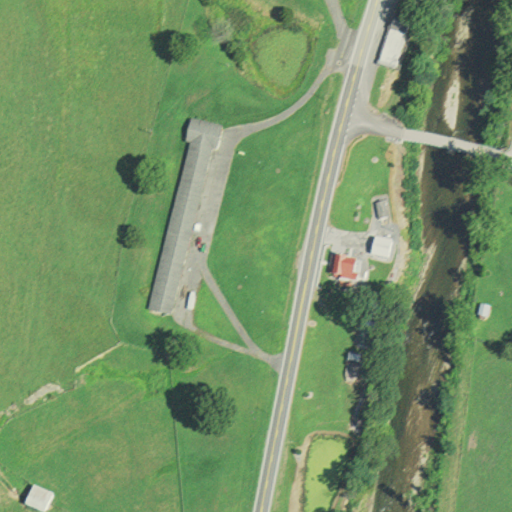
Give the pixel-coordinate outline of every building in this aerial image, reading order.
[(381,68),(398,17),(419,23),(402,74),(381,68)] [(150,310),(191,145),(187,145),(193,121),(225,128),(219,153),(216,152),(175,317),(150,310)] [(380,193),(391,191),(392,209),(383,213),(380,193)] [(381,205),(383,220),(393,218),(390,204),(381,205)] [(380,246),(385,227),(405,232),(400,251),(380,246)] [(396,260),(399,242),(381,238),(377,257),(396,260)] [(334,257),(330,274),(344,277),(343,280),(363,284),(365,274),(361,274),(362,266),(351,264),(352,257),(340,255),(339,258),(334,257)] [(490,320),(480,318),(483,306),(492,308),(490,320)] [(365,333),(379,335),(377,350),(363,348),(365,333)] [(36,488),(58,497),(51,511),(43,511),(29,506),(36,488)]
